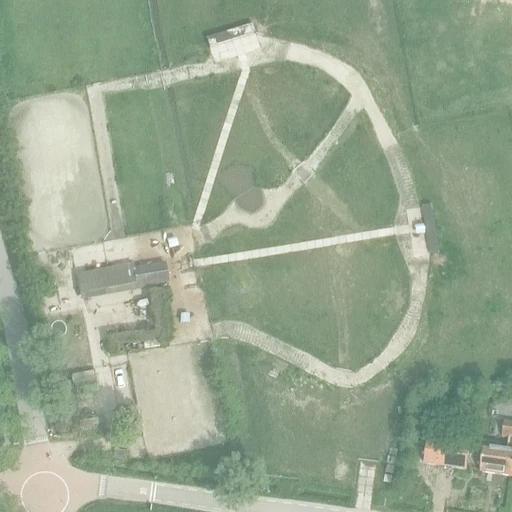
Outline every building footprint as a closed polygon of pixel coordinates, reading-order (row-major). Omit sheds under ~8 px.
[(187,243),(189,272),(200,271),(198,242),(187,243)] [(164,264),(133,270),(135,285),(136,289),(167,284),(164,264)] [(132,265),(101,271),(104,290),(104,291),(135,285),(133,270),(132,265)] [(191,281),(178,283),(180,298),(193,296),(191,281)] [(54,421),(53,421),(54,432),(59,432),(67,431),(65,420),(54,421)] [(480,473),(511,478),(511,476),(511,423),(505,422),(503,438),(508,439),(507,451),(483,448),(480,473)] [(466,471),(469,447),(442,443),(444,429),(429,427),(424,465),(466,471)]
